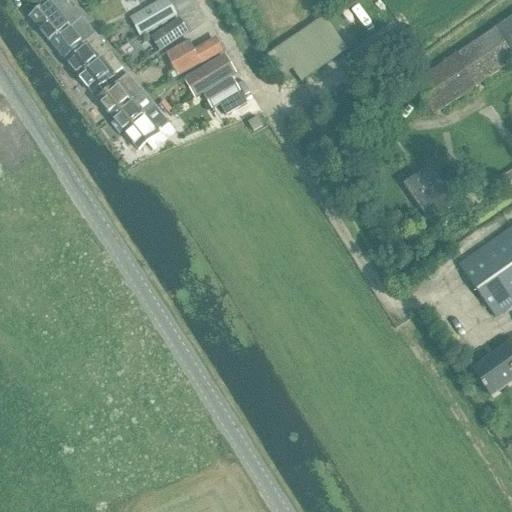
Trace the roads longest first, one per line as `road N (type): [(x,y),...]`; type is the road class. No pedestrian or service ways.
road 1 (tertiary): [(281,511),(0,71)]
road 2 (track): [(511,493),(402,324)]
